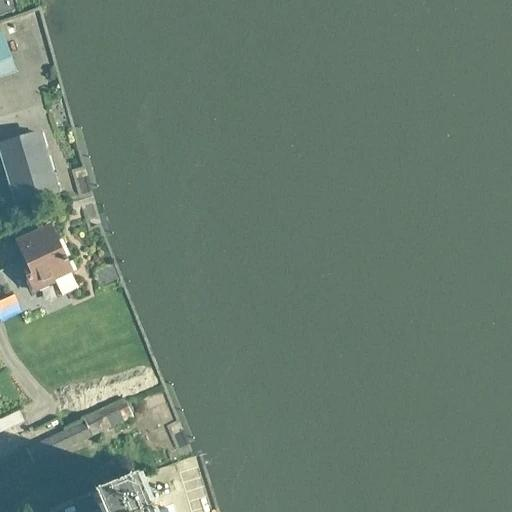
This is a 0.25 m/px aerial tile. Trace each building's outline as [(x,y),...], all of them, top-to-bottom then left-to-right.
[(8,0),(0,0),(0,14),(12,10),(8,0)] [(0,33),(0,77),(16,72),(2,32),(0,33)] [(16,201),(16,202),(56,190),(39,132),(0,144),(0,149),(5,164),(10,163),(21,199),(16,201)] [(87,186),(63,192),(68,213),(92,207),(87,186)] [(50,226),(16,242),(31,274),(26,276),(33,291),(72,273),(50,226)] [(84,420),(63,430),(25,448),(32,464),(132,417),(132,407),(124,400),(83,419),(84,420)] [(154,511),(139,475),(90,495),(51,511),(50,511),(154,511)]
